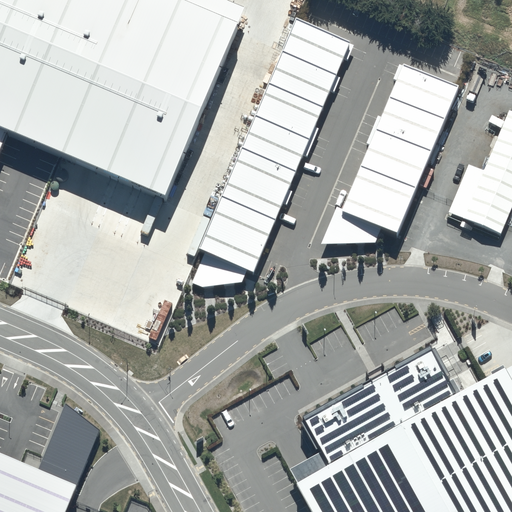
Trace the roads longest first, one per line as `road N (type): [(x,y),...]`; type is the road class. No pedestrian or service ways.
road 1 (unclassified): [(136,419),(275,312),(316,291),(440,284),(511,308)]
road 2 (tertiary): [(0,328),(97,377),(136,419)]
